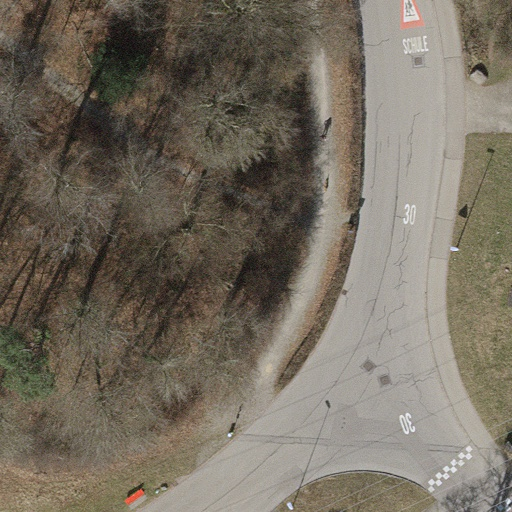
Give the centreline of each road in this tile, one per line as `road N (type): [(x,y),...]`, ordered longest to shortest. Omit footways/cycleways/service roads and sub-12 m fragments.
road 1 (track): [(327,220),(319,266),(294,318),(219,402),(156,436),(111,449),(0,457)]
road 2 (residential): [(353,364),(386,276),(405,155),(410,80),(398,0)]
road 3 (track): [(305,0),(327,220)]
road 4 (residential): [(353,364),(490,511)]
road 5 (residential): [(225,511),(315,419),(353,364)]
